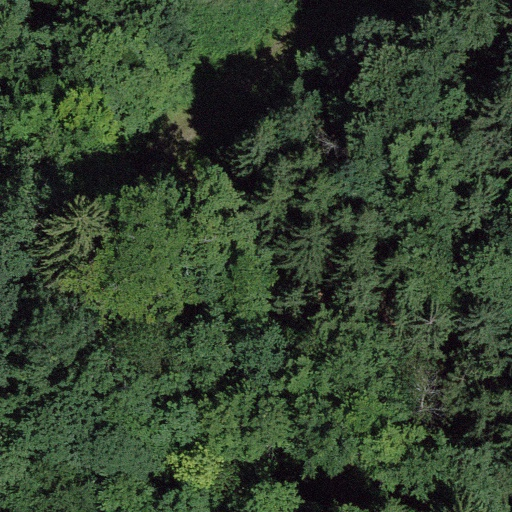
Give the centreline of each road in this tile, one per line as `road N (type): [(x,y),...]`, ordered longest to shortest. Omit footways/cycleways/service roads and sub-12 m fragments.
road 1 (track): [(511,498),(174,163)]
road 2 (track): [(373,0),(116,214),(42,213),(0,199)]
